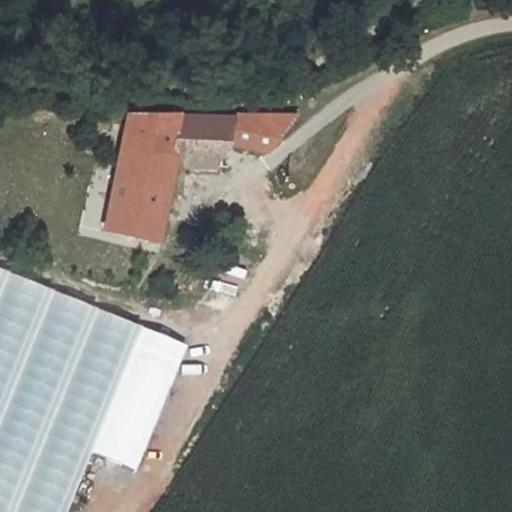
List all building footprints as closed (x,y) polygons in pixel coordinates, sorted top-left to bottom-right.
[(126,114),(103,230),(157,242),(172,164),(175,153),(171,153),(178,115),(126,114)] [(233,117),(178,115),(171,153),(175,153),(172,164),(214,167),(228,141),(233,117)] [(257,117),(233,117),(228,141),(252,147),(257,117)] [(292,118),(257,117),(252,147),(268,150),(292,118)] [(72,336),(80,310),(0,284),(0,511),(55,511),(104,358),(96,355),(99,345),(72,336)]
